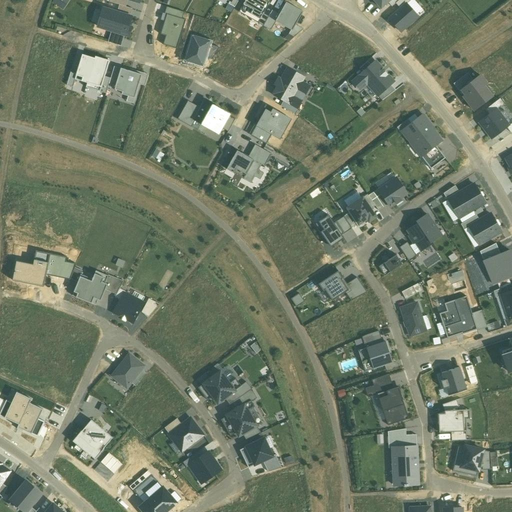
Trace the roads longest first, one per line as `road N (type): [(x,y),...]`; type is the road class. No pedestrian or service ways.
road 1 (residential): [(409,366),(362,254),(409,208),(481,162)]
road 2 (residential): [(194,511),(233,484),(225,448),(177,378),(112,332)]
road 3 (residential): [(334,10),(378,38),(481,162)]
road 4 (residential): [(409,366),(433,480),(511,493)]
road 5 (residential): [(40,467),(112,332)]
road 6 (residential): [(334,10),(242,95)]
